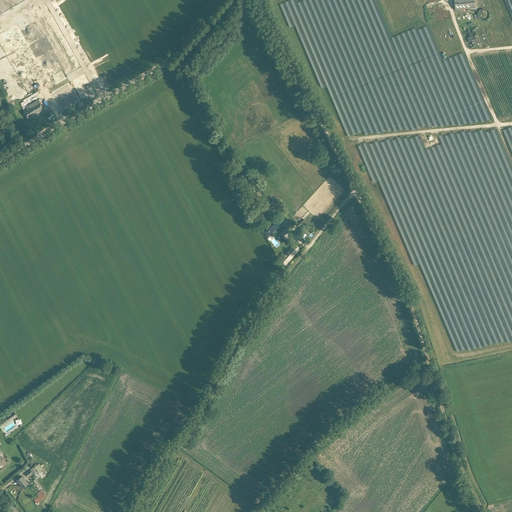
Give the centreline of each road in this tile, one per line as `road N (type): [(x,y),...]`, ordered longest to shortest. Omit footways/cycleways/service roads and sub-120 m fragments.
road 1 (track): [(355,193),(236,338),(198,415),(133,511)]
road 2 (track): [(483,511),(455,453),(411,305),(355,193)]
road 3 (unclassified): [(0,160),(164,63),(224,0)]
road 4 (track): [(428,362),(342,422),(256,511)]
road 5 (track): [(355,193),(257,0)]
